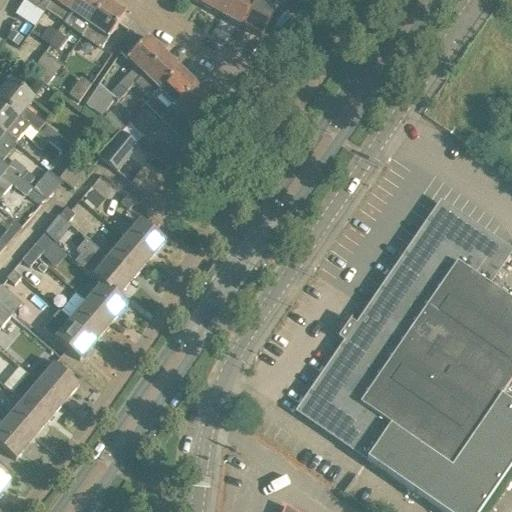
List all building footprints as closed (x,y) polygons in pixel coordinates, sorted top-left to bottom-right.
[(24,0),(23,2),(43,16),(45,13),(53,0),(24,0)] [(63,25),(69,15),(79,0),(53,0),(45,13),(63,25)] [(89,28),(105,4),(99,0),(79,0),(69,15),(89,28)] [(204,0),(201,7),(220,18),(229,0),(204,0)] [(254,2),(255,0),(229,0),(220,18),(240,28),(254,2)] [(240,28),(261,40),(275,14),(254,2),(240,28)] [(105,4),(89,28),(83,37),(102,50),(108,41),(114,31),(124,17),(105,4)] [(48,47),(56,35),(48,29),(39,41),(48,47)] [(15,34),(9,42),(19,49),(24,41),(15,34)] [(48,47),(51,49),(56,53),(65,41),(56,35),(48,47)] [(126,61),(135,69),(109,96),(99,87),(85,107),(102,118),(113,102),(116,105),(126,95),(126,94),(134,86),(164,56),(147,40),(126,61)] [(37,66),(53,76),(60,66),(45,56),(37,66)] [(164,56),(134,86),(150,102),(180,72),(164,56)] [(53,76),(37,66),(31,75),(46,86),(53,76)] [(180,72),(150,102),(147,105),(164,121),(196,88),(180,72)] [(68,97),(78,104),(90,87),(80,80),(68,97)] [(25,112),(33,102),(10,83),(0,95),(0,105),(29,129),(36,135),(47,145),(60,155),(67,146),(25,112)] [(164,121),(161,124),(177,139),(192,124),(212,104),(196,88),(164,121)] [(0,105),(0,134),(4,138),(14,146),(29,129),(0,105)] [(107,130),(115,138),(119,134),(121,131),(113,123),(107,130)] [(0,163),(1,165),(15,147),(14,146),(4,138),(0,134),(0,163)] [(96,158),(99,161),(116,174),(137,148),(119,134),(96,158)] [(47,145),(36,135),(30,143),(41,152),(47,145)] [(148,156),(171,172),(181,158),(157,142),(148,156)] [(1,165),(0,163),(0,195),(2,197),(11,186),(25,197),(31,190),(18,180),(19,179),(8,170),(1,165)] [(8,170),(19,179),(25,172),(14,163),(8,170)] [(72,192),(85,176),(71,165),(58,181),(72,192)] [(150,200),(162,182),(162,181),(146,169),(133,188),(150,200)] [(93,192),(85,202),(96,212),(105,202),(93,192)] [(135,204),(126,197),(120,205),(128,212),(135,204)] [(511,407),(499,398),(511,379),(511,303),(487,287),(510,253),(440,205),(366,314),(297,414),(367,462),(387,476),(380,486),(390,492),(396,483),(438,511),(480,511),(511,466),(511,407)] [(67,211),(60,219),(68,226),(75,218),(67,211)] [(61,234),(68,226),(60,219),(53,227),(61,234)] [(125,241),(149,262),(165,244),(150,231),(140,223),(125,241)] [(44,236),(28,254),(36,261),(52,243),(44,236)] [(74,264),(101,287),(102,286),(117,299),(118,298),(133,281),(109,261),(86,241),(75,253),(80,257),(74,264)] [(149,262),(125,241),(109,261),(133,281),(149,262)] [(36,261),(28,254),(21,262),(29,270),(36,261)] [(14,287),(21,279),(13,273),(6,281),(14,287)] [(101,287),(86,304),(111,325),(127,306),(118,298),(117,299),(102,286),(101,287)] [(0,287),(0,307),(11,317),(22,306),(0,287)] [(22,296),(14,289),(9,294),(17,301),(22,296)] [(86,304),(71,323),(95,344),(111,325),(86,304)] [(0,330),(11,317),(0,307),(0,330)] [(95,344),(71,323),(58,312),(42,331),(54,342),(79,363),(95,344)] [(54,367),(38,386),(62,408),(78,389),(54,367)] [(10,394),(22,404),(47,426),(62,408),(38,386),(26,376),(10,394)] [(6,423),(31,444),(47,426),(22,404),(6,423)] [(31,444),(6,423),(0,429),(0,449),(15,463),(31,444)] [(0,495),(10,484),(0,476),(0,495)]
